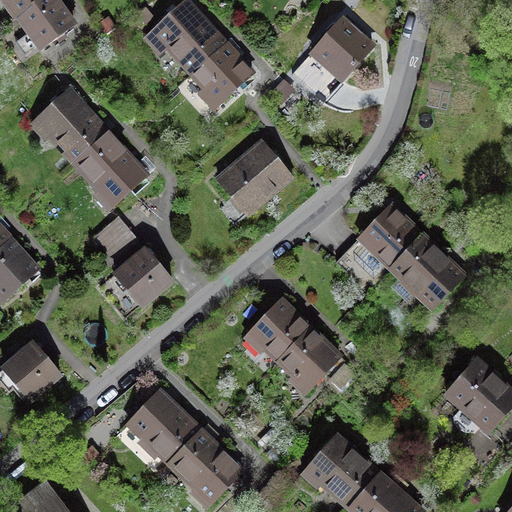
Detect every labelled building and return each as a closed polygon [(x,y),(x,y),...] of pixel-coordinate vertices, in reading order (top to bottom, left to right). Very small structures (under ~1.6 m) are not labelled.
[(2,0),(16,19),(41,0),(2,0)] [(41,50),(74,26),(62,10),(55,0),(41,0),(16,19),(17,19),(18,18),(41,50)] [(192,75),(225,45),(206,23),(186,2),(153,32),(192,75)] [(312,54),(302,66),(323,85),(334,73),(343,82),(373,48),(357,34),(342,20),(312,54)] [(220,105),(253,75),(239,60),(225,45),(192,75),(220,105)] [(36,121),(75,164),(108,134),(88,113),(69,91),(36,121)] [(113,206),(146,177),(127,155),(108,134),(75,164),(113,206)] [(235,167),(218,181),(247,215),(292,177),(263,143),(240,163),(238,160),(236,158),(231,163),(235,167)] [(374,288),(392,269),(423,237),(407,222),(391,206),(336,263),(358,285),(365,278),(374,288)] [(106,250),(129,230),(124,224),(119,218),(95,238),(106,250)] [(0,249),(11,240),(0,228),(0,249)] [(115,262),(139,242),(134,236),(129,230),(106,250),(115,262)] [(433,309),(464,277),(444,257),(423,237),(392,269),(403,280),(404,279),(417,292),(416,293),(433,309)] [(0,294),(5,300),(38,270),(24,255),(11,240),(0,249),(0,294)] [(115,274),(99,288),(125,319),(140,306),(141,307),(172,281),(159,266),(146,250),(116,275),(115,274)] [(250,334),(279,362),(310,330),(295,316),(281,302),(250,334)] [(310,330),(279,362),(309,390),(340,358),(325,344),(310,330)] [(35,344),(3,370),(29,401),(60,375),(48,360),(35,344)] [(476,360),(446,394),(490,433),(511,407),(511,392),(498,380),(476,360)] [(128,424),(170,464),(201,432),(180,412),(159,392),(128,424)] [(222,452),(201,432),(170,464),(212,504),(242,472),(222,452)] [(307,470),(350,509),(380,475),(358,456),(336,437),(307,470)] [(421,511),(401,494),(380,475),(350,509),(353,511),(421,511)] [(280,485),(274,492),(297,511),(302,511),(312,502),(286,479),(280,485)] [(65,511),(47,487),(12,511),(65,511)] [(271,511),(297,511),(274,492),(269,498),(263,504),(271,511)]
